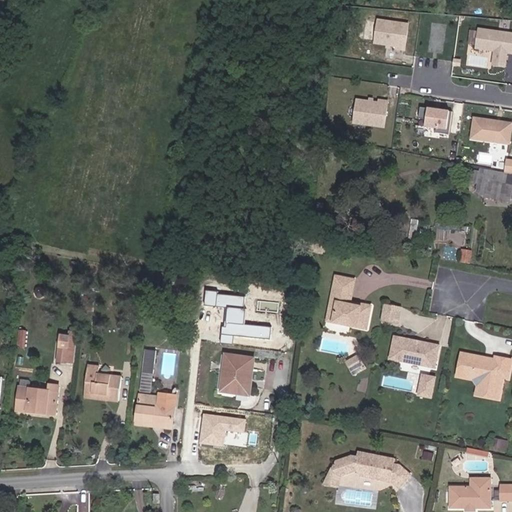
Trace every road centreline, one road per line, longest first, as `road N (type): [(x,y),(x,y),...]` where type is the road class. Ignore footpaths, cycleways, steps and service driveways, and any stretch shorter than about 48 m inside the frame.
road 1 (unknown): [(198,414),(202,359),(220,339),(250,343),(266,357),(265,403),(239,416)]
road 2 (residential): [(0,480),(166,472)]
